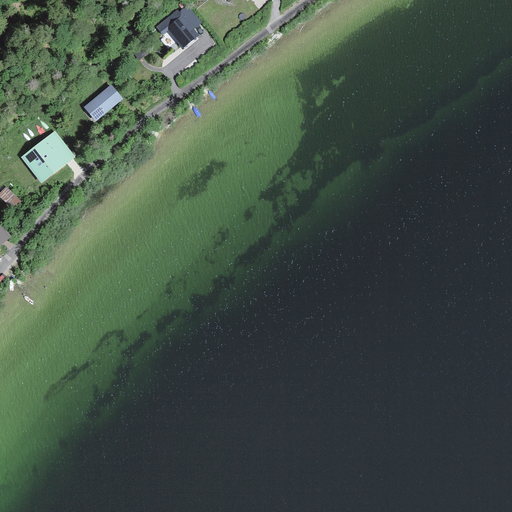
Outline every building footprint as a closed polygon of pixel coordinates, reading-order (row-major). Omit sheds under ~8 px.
[(180,45),(200,30),(184,9),(164,23),(180,45)] [(100,125),(127,102),(114,87),(87,110),(100,125)] [(76,157),(55,131),(21,157),(41,184),(76,157)] [(7,184),(0,191),(0,196),(16,213),(26,203),(7,184)] [(0,252),(16,238),(0,221),(0,252)]
